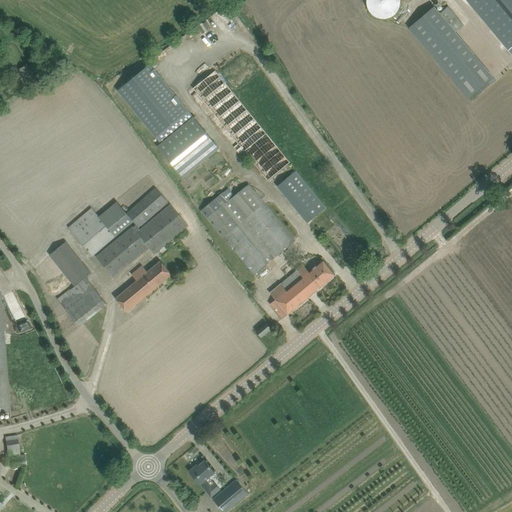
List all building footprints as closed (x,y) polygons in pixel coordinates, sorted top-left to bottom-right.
[(391,18),(393,16),(397,12),(398,9),(400,4),(399,0),(366,0),(367,1),(367,4),(368,8),(369,11),(371,13),(373,16),(377,18),(380,19),(383,19),(387,19),(391,18)] [(511,0),(467,0),(511,53),(511,0)] [(457,32),(441,13),(434,6),(409,28),(426,47),(441,65),(466,44),(456,33),(457,32)] [(151,64),(117,91),(160,144),(193,117),(151,64)] [(16,71),(26,88),(35,82),(25,65),(16,71)] [(493,77),(483,65),(458,86),(468,98),(493,77)] [(290,162),(215,70),(193,88),(238,143),(243,150),(267,180),(290,162)] [(158,147),(159,147),(183,178),(219,149),(194,117),(158,147)] [(239,154),(243,150),(238,143),(234,147),(239,154)] [(278,186),(308,222),(326,207),(296,172),(278,186)] [(326,205),(347,193),(340,182),(319,194),(326,205)] [(202,210),(208,218),(254,274),(268,262),(266,259),(274,253),(276,256),(295,241),(249,185),(230,200),(229,199),(233,195),(228,189),(202,210)] [(139,228),(169,202),(156,188),(132,209),(126,214),(116,202),(99,217),(92,208),(68,228),(92,256),(133,221),(136,224),(96,257),(113,277),(149,248),(154,254),(188,225),(171,205),(170,204),(140,230),(139,228)] [(75,286),(83,280),(91,274),(66,242),(50,255),(75,286)] [(321,287),(335,275),(323,260),(309,272),(302,264),(296,269),(297,270),(270,293),(275,299),(270,304),(282,319),(321,287)] [(116,298),(127,311),(171,275),(160,262),(147,272),(142,266),(140,268),(132,275),(137,281),(116,298)] [(89,282),(86,285),(83,280),(75,286),(70,290),(74,295),(62,305),(79,326),(107,304),(89,282)] [(0,291),(0,412),(10,412),(4,330),(2,304),(1,293),(1,292),(0,291)] [(271,329),(266,323),(256,331),(261,337),(271,329)] [(20,455),(17,435),(5,437),(8,457),(3,457),(5,465),(12,463),(13,468),(27,466),(25,454),(20,455)] [(195,467),(190,472),(211,497),(217,492),(207,480),(215,473),(212,469),(205,461),(196,469),(195,467)] [(213,499),(223,511),(225,511),(248,494),(236,480),(213,499)]
